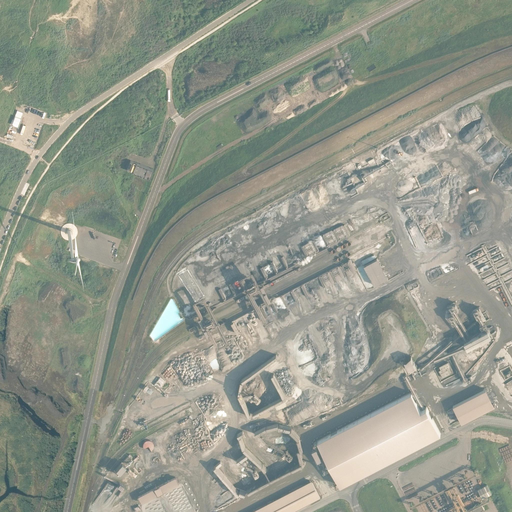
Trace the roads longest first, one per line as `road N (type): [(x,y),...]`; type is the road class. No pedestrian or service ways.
road 1 (unclassified): [(0,237),(29,167),(69,120),(251,0)]
road 2 (track): [(244,175),(342,95)]
